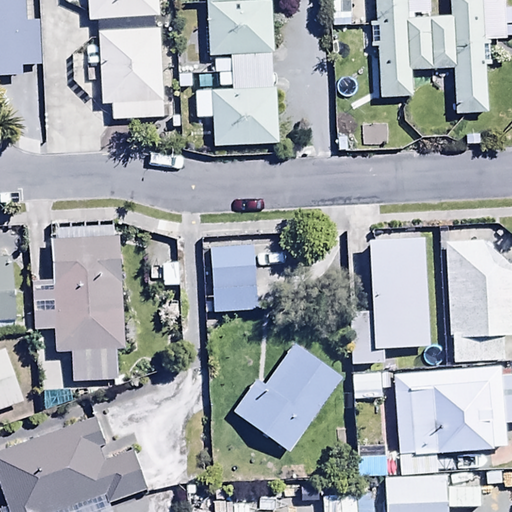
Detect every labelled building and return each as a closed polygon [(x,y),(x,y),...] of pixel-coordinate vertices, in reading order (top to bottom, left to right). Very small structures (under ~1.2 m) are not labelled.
[(0,0),(0,77),(20,77),(19,67),(40,67),(39,22),(24,23),(23,0),(0,0)] [(86,0),(87,22),(158,19),(156,0),(86,0)] [(369,50),(376,49),(378,100),(410,99),(409,72),(452,71),(454,117),(485,116),(484,68),(490,68),(489,42),(511,38),(511,10),(504,11),(504,1),(481,1),(480,0),(448,0),(449,18),(429,19),(428,0),(373,0),(374,23),(368,23),(369,50)] [(272,3),(205,5),(207,57),(229,56),(273,55),(272,3)] [(158,31),(97,33),(99,107),(110,107),(110,122),(160,121),(158,31)] [(230,92),(274,91),(273,55),(229,56),(229,62),(212,63),(212,75),(217,75),(217,88),(230,88),(230,92)] [(274,91),(230,92),(194,93),(195,122),(211,121),(212,149),(276,147),(274,91)] [(112,238),(112,228),(50,231),(52,282),(31,283),(33,332),(52,331),(53,354),(69,354),(70,382),(117,381),(115,350),(123,350),(118,238),(112,238)] [(383,365),(382,350),(428,349),(424,239),(367,241),(370,312),(348,313),(350,366),(383,365)] [(511,269),(482,242),(443,243),(447,338),(451,338),(452,364),(503,362),(503,338),(511,337),(511,269)] [(254,246),(209,248),(211,314),(256,312),(254,246)] [(0,267),(0,322),(14,322),(11,267),(0,267)] [(255,382),(232,413),(288,454),(343,380),(295,344),(262,387),(255,382)] [(4,349),(0,350),(0,412),(23,404),(4,349)] [(498,369),(391,376),(398,472),(504,464),(498,369)] [(92,418),(0,451),(0,487),(7,507),(0,509),(0,511),(109,511),(108,507),(147,493),(134,456),(141,453),(134,435),(102,446),(92,418)] [(368,445),(362,445),(362,478),(384,478),(384,460),(379,460),(379,448),(368,448),(368,445)] [(447,478),(384,479),(384,511),(478,511),(479,499),(447,499),(447,478)]
